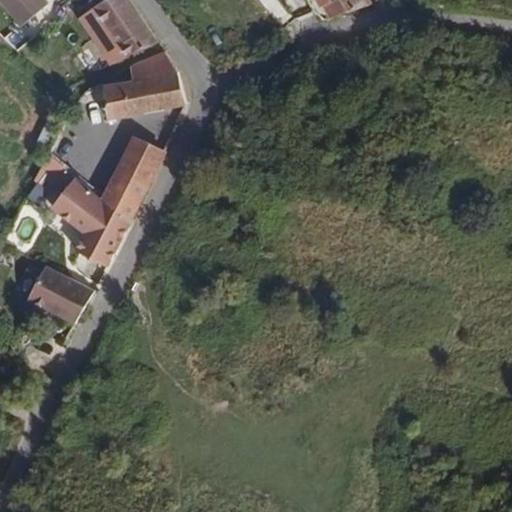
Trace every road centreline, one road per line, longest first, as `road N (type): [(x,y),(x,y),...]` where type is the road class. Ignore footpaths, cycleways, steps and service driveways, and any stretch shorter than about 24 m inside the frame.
road 1 (residential): [(7,511),(209,89)]
road 2 (residential): [(209,89),(340,28),(437,17),(511,32)]
